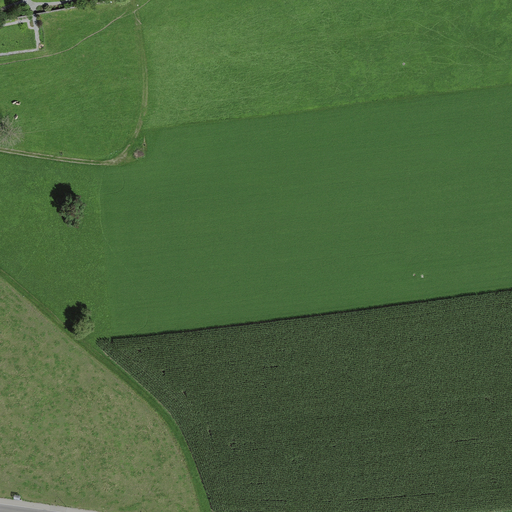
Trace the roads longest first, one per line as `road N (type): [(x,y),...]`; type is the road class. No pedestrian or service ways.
road 1 (track): [(206,511),(165,416),(0,270)]
road 2 (track): [(134,0),(145,87),(138,129),(123,155),(91,163),(0,149)]
